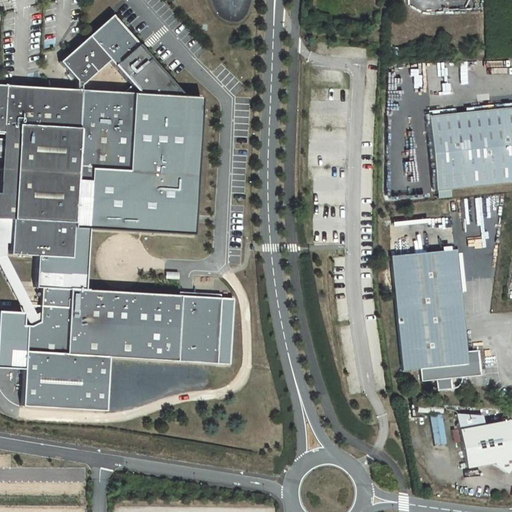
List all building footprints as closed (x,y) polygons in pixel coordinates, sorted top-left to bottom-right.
[(184,97),(137,45),(112,16),(88,37),(60,63),(76,81),(75,90),(0,85),(0,132),(7,133),(7,140),(0,139),(0,218),(7,219),(11,220),(9,254),(36,256),(33,289),(40,288),(39,324),(30,327),(21,326),(21,314),(0,312),(0,368),(22,369),(20,407),(103,412),(107,358),(229,365),(234,299),(81,290),(84,232),(194,236),(203,98),(184,97)] [(477,110),(427,116),(435,191),(449,190),(511,183),(511,106),(491,109),(491,98),(476,100),(477,110)] [(450,197),(449,190),(435,191),(437,198),(450,197)] [(7,219),(0,218),(0,267),(30,327),(39,324),(5,256),(7,219)] [(465,351),(455,249),(390,256),(401,370),(418,369),(420,381),(435,380),(436,390),(451,389),(450,378),(480,375),(477,350),(465,351)] [(455,414),(458,430),(465,467),(493,462),(493,464),(506,473),(511,463),(511,439),(508,421),(483,425),(482,416),(455,414)] [(439,415),(427,417),(432,446),(444,443),(439,415)]
